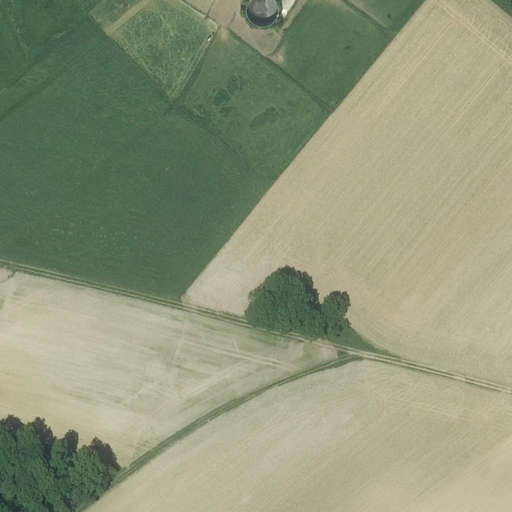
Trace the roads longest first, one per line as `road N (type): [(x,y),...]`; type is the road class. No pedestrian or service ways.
road 1 (track): [(0,260),(511,391)]
road 2 (track): [(68,511),(235,409),(350,352)]
